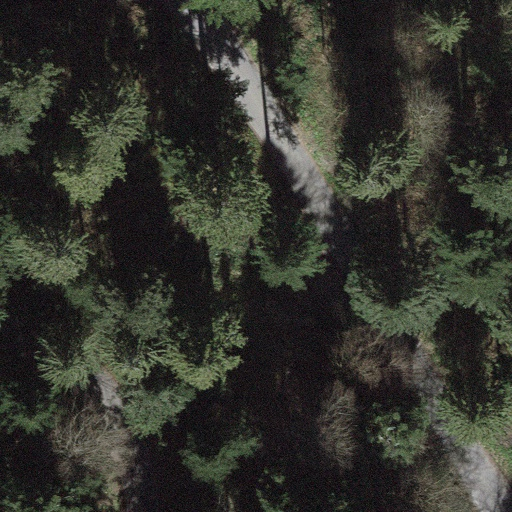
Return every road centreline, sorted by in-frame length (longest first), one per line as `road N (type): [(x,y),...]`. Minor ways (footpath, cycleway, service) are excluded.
road 1 (residential): [(200,0),(275,102),(505,511)]
road 2 (residential): [(139,511),(119,431),(99,400),(43,356),(0,342)]
